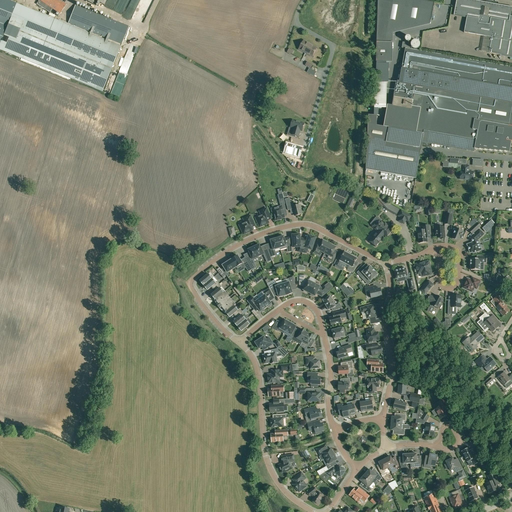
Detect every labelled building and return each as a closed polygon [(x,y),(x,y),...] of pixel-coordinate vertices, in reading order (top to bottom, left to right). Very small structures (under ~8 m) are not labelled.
[(68,24),(16,3),(7,0),(0,0),(0,49),(23,59),(95,88),(102,91),(121,46),(74,27),(72,26),(68,24)] [(60,14),(66,5),(58,0),(39,0),(37,4),(50,13),(52,9),(60,14)] [(377,0),(377,42),(393,43),(393,33),(430,24),(434,2),(421,0),(377,0)] [(511,16),(511,17),(511,16),(511,8),(464,0),(457,0),(455,15),(466,17),(464,33),(492,37),(489,53),(511,57),(511,16)] [(75,5),(68,23),(69,23),(72,25),(90,32),(93,33),(106,38),(109,39),(111,40),(122,44),(129,26),(118,22),(75,5)] [(307,43),(303,41),(299,50),(305,53),(310,44),(307,42),(307,43)] [(511,67),(409,49),(411,44),(403,42),(402,48),(405,49),(400,78),(399,78),(399,77),(396,76),(392,105),(388,105),(384,127),(377,125),(377,115),(369,115),(366,170),(416,178),(422,142),(474,151),(475,149),(511,153),(511,67)] [(376,62),(386,63),(392,63),(393,43),(377,42),(376,62)] [(314,46),(310,44),(305,53),(312,57),(317,48),(314,47),(314,46)] [(386,63),(376,62),(376,83),(381,83),(387,83),(387,64),(386,64),(386,63)] [(309,68),(307,72),(314,76),(316,71),(309,68)] [(298,84),(304,73),(298,70),(292,81),(298,84)] [(292,128),(290,135),(298,137),(300,131),(302,131),(304,123),(293,120),(290,128),(292,128)] [(304,148),(287,144),(285,151),(302,156),(304,148)] [(458,159),(442,158),(442,163),(443,163),(443,167),(449,168),(449,164),(458,164),(458,159)] [(474,175),(473,174),(473,172),(469,172),(469,166),(463,166),(462,171),(461,171),(460,179),(473,180),(473,178),(474,177),(474,175)] [(288,210),(290,210),(294,209),(295,216),(302,214),(300,205),(293,207),(293,204),(291,204),(290,198),(285,199),(288,210)] [(284,204),(280,205),(281,208),(277,209),(277,208),(272,209),(273,214),(274,214),(276,221),(281,219),(281,218),(284,217),(283,211),(286,211),(284,204)] [(260,227),(261,226),(262,227),(264,226),(264,225),(269,223),(267,220),(271,219),(266,208),(261,211),(262,213),(260,213),(261,215),(256,218),(260,227)] [(401,210),(398,216),(409,222),(412,216),(401,210)] [(243,234),(244,234),(245,234),(248,233),(248,232),(252,230),(251,227),(255,226),(250,216),(245,218),(245,220),(244,221),(245,223),(239,225),(243,234)] [(378,231),(384,236),(386,237),(388,235),(389,235),(391,233),(391,231),(388,227),(389,226),(385,223),(384,224),(380,221),(377,224),(376,223),(372,227),(378,231)] [(469,231),(472,235),(481,227),(478,223),(469,231)] [(418,231),(419,243),(427,242),(427,238),(430,238),(429,226),(423,226),(423,230),(418,231)] [(441,238),(441,239),(445,239),(444,238),(445,237),(444,227),(441,227),(441,226),(436,226),(436,231),(435,231),(435,235),(436,235),(437,238),(441,238)] [(454,234),(452,239),(458,241),(460,238),(463,239),(465,233),(462,232),(463,231),(462,231),(463,230),(457,227),(457,228),(456,228),(455,230),(454,230),(453,234),(454,234)] [(484,234),(480,230),(471,238),(473,243),(467,245),(470,253),(473,252),(473,253),(482,250),(478,240),(484,234)] [(378,231),(370,241),(372,243),(372,244),(374,245),(375,245),(376,246),(384,236),(378,231)] [(302,252),(304,239),(300,238),(299,235),(299,234),(295,234),(295,235),(292,235),(294,247),(298,247),(298,252),(302,252)] [(304,239),(302,252),(306,253),(308,248),(312,250),(315,238),(313,237),(313,236),(310,235),(309,236),(308,239),(304,239)] [(279,237),(279,238),(277,238),(280,250),(288,248),(288,252),(292,252),(291,237),(285,239),(284,236),(283,237),(282,236),(279,237)] [(271,239),(271,240),(270,240),(273,248),(268,249),(271,257),(275,256),(274,252),(275,252),(275,250),(280,249),(280,250),(277,238),(274,239),(274,238),(271,239)] [(325,253),(329,244),(327,243),(328,242),(324,240),(323,241),(321,243),(317,241),(314,252),(319,255),(321,252),(325,253)] [(253,247),(258,257),(263,254),(265,259),(267,259),(271,258),(271,257),(268,249),(264,251),(262,248),(261,249),(259,244),(257,246),(255,245),(253,246),(253,247)] [(329,244),(325,253),(330,256),(328,261),(332,263),(338,252),(335,250),(336,248),(335,247),(336,246),(332,244),(332,245),(329,244)] [(253,247),(253,246),(250,247),(250,249),(248,250),(250,254),(249,254),(250,257),(246,259),(248,263),(250,267),(254,266),(255,264),(253,259),(258,257),(253,247)] [(340,267),(343,263),(346,264),(351,255),(348,254),(349,253),(346,252),(345,252),(344,252),(343,255),(340,253),(334,264),(340,267)] [(347,270),(349,272),(352,273),(354,271),(356,267),(353,265),(357,259),(356,258),(357,257),(353,256),(353,257),(351,255),(346,264),(349,266),(348,268),(347,270)] [(236,267),(237,268),(244,264),(241,259),(240,260),(238,256),(236,257),(235,256),(231,258),(232,259),(236,267)] [(480,270),(480,264),(484,264),(484,262),(487,262),(487,257),(477,256),(477,259),(470,259),(470,266),(471,266),(471,270),(475,270),(475,272),(479,272),(479,270),(480,270)] [(221,270),(224,273),(227,276),(229,275),(228,272),(236,267),(232,259),(222,265),(224,268),(221,270)] [(415,265),(418,274),(421,273),(422,276),(431,274),(430,271),(431,271),(430,266),(430,265),(430,263),(429,262),(428,262),(427,261),(424,262),(424,263),(415,265)] [(329,270),(321,266),(320,268),(318,267),(317,270),(322,272),(327,274),(329,270)] [(363,273),(365,275),(368,279),(365,281),(368,285),(371,281),(374,278),(375,278),(377,276),(377,275),(369,266),(365,270),(362,267),(357,273),(360,276),(363,273)] [(407,274),(406,268),(394,271),(396,279),(397,282),(406,280),(405,279),(409,278),(408,274),(407,274)] [(204,286),(212,279),(208,274),(200,281),(204,286)] [(501,274),(505,278),(504,279),(509,286),(511,284),(511,280),(509,276),(508,276),(508,274),(501,274)] [(309,293),(314,283),(308,280),(308,281),(306,280),(306,276),(300,276),(299,281),(303,281),(304,282),(302,286),(305,287),(303,290),(304,291),(303,292),(306,293),(307,292),(309,293)] [(282,284),(286,296),(289,295),(292,293),(290,286),(296,285),(293,277),(289,278),(291,282),(282,284)] [(477,289),(480,281),(472,278),(471,280),(467,279),(463,288),(472,292),(474,288),(477,289)] [(215,288),(220,284),(217,281),(215,283),(212,279),(204,286),(207,290),(213,286),(215,288)] [(270,289),(271,292),(276,289),(279,297),(280,297),(284,296),(286,296),(282,284),(278,286),(275,280),(268,284),(270,289)] [(429,281),(420,291),(425,295),(433,285),(429,281)] [(314,283),(309,293),(311,294),(311,295),(314,297),(314,296),(315,296),(317,293),(322,296),(333,287),(329,283),(322,288),(320,287),(320,286),(314,283)] [(220,284),(215,288),(217,290),(211,295),(215,299),(223,293),(220,288),(222,287),(220,284)] [(378,297),(382,296),(380,289),(376,289),(376,286),(365,288),(366,295),(370,294),(371,298),(375,297),(375,299),(379,298),(378,297)] [(350,287),(344,292),(347,297),(354,291),(350,287)] [(271,292),(270,289),(264,291),(266,295),(265,295),(259,299),(266,308),(268,306),(269,307),(271,305),(271,304),(270,302),(275,298),(271,292)] [(223,293),(215,299),(220,305),(221,304),(221,305),(230,298),(225,291),(223,293)] [(443,299),(437,295),(435,298),(430,295),(427,301),(432,304),(432,305),(433,306),(432,307),(430,306),(427,312),(432,314),(435,308),(433,308),(434,307),(438,309),(443,299)] [(333,311),(341,308),(342,308),(339,304),(335,306),(330,296),(323,300),(329,310),(331,309),(333,311)] [(448,314),(452,314),(452,308),(460,308),(461,296),(452,296),(452,302),(448,302),(448,314)] [(504,316),(509,311),(505,305),(505,304),(498,296),(493,300),(498,306),(496,307),(504,316)] [(254,310),(256,312),(259,309),(260,312),(261,311),(262,312),(264,310),(264,309),(266,308),(259,299),(256,301),(253,297),(247,301),(254,310)] [(230,298),(221,305),(222,306),(221,307),(226,313),(234,306),(236,305),(230,298)] [(490,311),(484,303),(480,306),(483,310),(484,309),(488,313),(490,311)] [(361,308),(362,313),(366,312),(367,319),(369,318),(370,324),(376,323),(375,317),(377,317),(376,310),(379,309),(378,304),(375,305),(374,304),(364,307),(365,307),(361,308)] [(237,315),(242,311),(240,309),(238,310),(234,306),(226,313),(230,317),(235,313),(237,315)] [(237,326),(246,320),(248,318),(244,313),(244,314),(242,311),(237,315),(239,317),(234,322),(237,326)] [(333,317),(329,318),(331,325),(342,323),(341,318),(346,317),(345,311),(332,314),(333,317)] [(468,314),(461,320),(464,324),(471,318),(468,314)] [(492,332),(501,325),(493,315),(485,322),(492,332)] [(285,332),(290,323),(289,323),(289,321),(287,320),(286,321),(284,319),(282,323),(277,321),(272,328),(277,331),(278,329),(281,331),(282,330),(285,332)] [(246,320),(237,326),(241,331),(249,324),(246,320)] [(290,323),(285,332),(288,333),(287,335),(288,336),(286,340),(290,343),(295,335),(292,333),(296,326),(294,325),(293,324),(292,323),(290,323)] [(333,332),(332,332),(332,335),(333,335),(334,339),(345,336),(343,328),(332,331),(333,332)] [(295,335),(290,343),(292,340),(296,343),(297,342),(299,340),(302,342),(307,333),(305,332),(305,331),(302,329),(298,336),(295,335)] [(375,333),(374,329),(367,330),(368,335),(367,335),(368,341),(369,344),(376,343),(375,340),(379,339),(378,333),(375,333)] [(484,339),(478,332),(470,339),(469,338),(463,343),(466,346),(467,345),(473,352),(477,347),(475,344),(476,343),(477,345),(481,342),(484,339)] [(307,333),(302,342),(302,343),(311,348),(313,344),(310,342),(314,336),(310,334),(307,333)] [(264,337),(255,343),(259,349),(262,347),(264,350),(273,344),(269,338),(266,340),(264,337)] [(382,353),(382,352),(382,351),(383,350),(382,349),(382,348),(381,348),(381,346),(378,347),(377,343),(366,346),(367,351),(371,350),(372,356),(376,355),(376,354),(382,353)] [(352,351),(350,345),(339,349),(340,352),(337,353),(337,354),(336,354),(337,356),(338,356),(339,359),(348,356),(347,353),(352,351)] [(284,357),(285,356),(287,358),(290,354),(283,347),(271,350),(272,353),(263,355),(265,364),(270,363),(270,364),(278,363),(275,353),(279,352),(284,357)] [(488,372),(492,368),(496,364),(490,357),(486,361),(482,356),(476,361),(483,370),(485,368),(488,372)] [(312,357),(306,358),(307,366),(311,365),(311,369),(320,368),(321,368),(321,364),(320,364),(319,361),(313,361),(312,357)] [(379,364),(379,360),(368,360),(368,366),(372,366),(372,371),(382,372),(383,364),(379,364)] [(352,361),(341,363),(341,367),(338,367),(339,374),(348,374),(350,374),(350,370),(353,370),(352,361)] [(271,371),(271,374),(268,375),(268,383),(279,382),(279,377),(283,377),(282,370),(271,371)] [(498,378),(503,383),(504,385),(507,383),(510,386),(511,383),(511,374),(508,377),(504,372),(498,378)] [(308,373),(307,379),(311,379),(311,384),(320,385),(321,377),(318,377),(318,374),(308,373)] [(345,390),(348,390),(348,388),(351,388),(350,379),(345,379),(345,382),(342,382),(342,383),(339,383),(338,389),(339,389),(339,393),(345,393),(345,390)] [(379,387),(379,379),(368,380),(368,387),(369,387),(370,392),(376,392),(376,387),(379,387)] [(269,396),(280,396),(279,392),(283,391),(283,385),(272,386),(272,389),(269,389),(269,396)] [(402,395),(404,395),(408,396),(408,392),(406,392),(406,386),(399,385),(398,394),(402,394),(402,395)] [(320,393),(308,393),(308,401),(320,401),(320,400),(321,400),(321,397),(320,397),(320,393)] [(410,401),(419,402),(420,395),(411,394),(410,401)] [(369,398),(369,401),(366,402),(367,411),(373,410),(372,404),(375,404),(374,397),(369,398)] [(270,412),(284,411),(283,405),(295,404),(294,399),(273,400),(273,404),(270,404),(270,412)] [(347,406),(350,416),(351,415),(352,416),(354,415),(355,414),(356,414),(354,407),(357,407),(356,400),(350,402),(351,405),(347,406)] [(356,400),(357,407),(360,406),(361,412),(367,411),(366,402),(363,402),(363,401),(360,401),(359,400),(356,400)] [(435,409),(441,419),(444,417),(445,417),(447,416),(447,415),(448,414),(446,411),(449,409),(443,400),(438,403),(440,406),(435,409)] [(406,404),(396,401),(395,404),(394,404),(394,406),(394,407),(394,408),(405,410),(406,404)] [(343,414),(344,417),(345,417),(346,417),(348,417),(349,416),(350,416),(347,406),(343,407),(343,404),(337,405),(340,415),(343,414)] [(321,411),(320,411),(320,410),(317,411),(316,407),(305,410),(306,417),(310,415),(312,419),(322,416),(321,414),(322,413),(321,411)] [(429,416),(424,413),(425,413),(418,409),(416,423),(419,423),(422,419),(426,421),(429,416)] [(391,419),(391,422),(392,422),(392,424),(402,424),(402,421),(406,421),(406,414),(395,413),(395,417),(392,417),(392,418),(391,419)] [(278,419),(273,419),(270,419),(271,427),(283,427),(283,419),(288,418),(288,414),(278,415),(278,419)] [(319,421),(308,424),(310,431),(314,430),(315,434),(321,433),(321,431),(324,430),(322,423),(320,424),(319,421)] [(391,425),(390,428),(391,429),(391,430),(393,430),(393,434),(404,435),(405,429),(401,428),(402,424),(392,424),(392,425),(391,425)] [(426,428),(425,435),(433,436),(434,429),(435,429),(435,426),(426,425),(426,428)] [(283,441),(283,436),(288,435),(287,430),(276,431),(276,434),(271,434),(271,435),(271,438),(272,438),(272,442),(283,441)] [(326,459),(335,454),(334,452),(333,451),(332,450),(331,448),(329,449),(326,444),(317,449),(321,457),(324,455),(326,459)] [(474,449),(471,450),(469,448),(462,452),(467,462),(471,460),(474,465),(480,462),(476,453),(474,449)] [(410,460),(410,463),(414,463),(415,467),(421,467),(422,460),(421,456),(417,456),(417,453),(416,453),(415,453),(413,453),(413,454),(410,454),(410,460)] [(436,461),(439,461),(440,456),(436,456),(436,454),(434,454),(432,453),(431,455),(430,454),(429,457),(426,457),(424,467),(428,468),(428,465),(435,466),(436,461)] [(335,454),(326,459),(327,462),(325,463),(328,470),(334,466),(332,463),(337,460),(336,456),(335,454)] [(410,463),(410,460),(410,454),(407,454),(406,454),(404,454),(403,454),(403,457),(399,457),(399,461),(401,468),(407,468),(406,464),(410,463)] [(289,469),(292,468),(289,462),(294,461),(293,455),(282,457),(283,464),(279,465),(280,466),(279,467),(280,469),(281,469),(282,472),(285,471),(286,471),(289,470),(289,469)] [(399,466),(398,463),(394,456),(391,457),(391,456),(390,457),(390,456),(386,458),(387,458),(385,459),(385,460),(389,468),(391,471),(395,469),(395,468),(399,466)] [(456,472),(457,472),(459,476),(456,477),(458,481),(467,477),(463,469),(457,459),(454,461),(453,458),(446,461),(447,464),(446,464),(445,466),(446,468),(449,469),(449,468),(451,471),(454,469),(456,472)] [(389,468),(385,460),(385,459),(383,460),(382,459),(379,461),(379,462),(382,468),(378,469),(380,472),(382,474),(385,473),(386,471),(385,470),(389,468)] [(333,467),(324,473),(331,477),(333,475),(337,479),(339,476),(341,477),(346,470),(345,469),(345,468),(344,467),(343,466),(342,466),(341,467),(339,466),(337,469),(333,467)] [(366,474),(373,480),(376,477),(380,481),(383,477),(377,470),(375,473),(370,469),(370,470),(368,469),(367,471),(367,472),(366,474)] [(299,492),(304,488),(307,486),(304,481),(306,479),(301,472),(293,479),(295,482),(293,484),(296,488),(296,489),(297,491),(298,491),(299,492)] [(486,484),(490,493),(497,490),(496,486),(499,485),(494,473),(488,476),(491,482),(486,484)] [(373,480),(366,474),(363,476),(362,476),(361,478),(361,479),(360,480),(365,484),(363,487),(369,493),(372,489),(368,486),(373,480)] [(324,496),(316,491),(317,490),(314,487),(307,493),(310,496),(314,498),(312,501),(313,502),(313,503),(314,503),(315,503),(318,505),(320,502),(321,502),(324,496)] [(471,501),(478,498),(473,488),(466,491),(471,501)] [(354,489),(350,495),(358,502),(361,498),(365,502),(369,496),(359,489),(357,491),(354,489)] [(462,505),(461,501),(459,496),(463,495),(460,489),(451,493),(453,496),(450,498),(454,508),(462,505)] [(434,494),(424,498),(429,510),(430,509),(431,511),(440,511),(438,506),(439,506),(434,494)]
